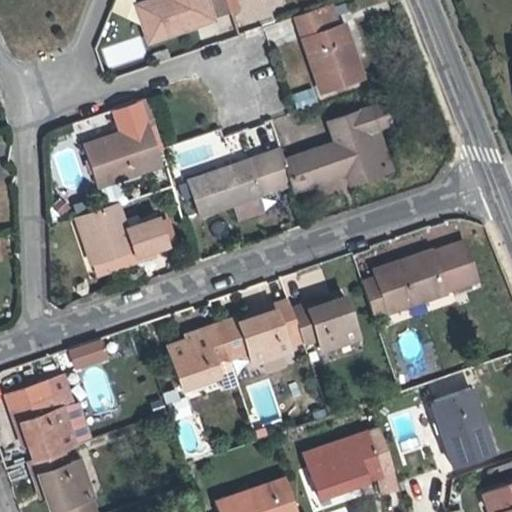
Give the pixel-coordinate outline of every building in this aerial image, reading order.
[(147,42),(211,20),(204,0),(151,0),(135,6),(147,42)] [(224,0),(204,0),(211,20),(229,14),(224,0)] [(238,11),(234,0),(224,0),(229,14),(238,11)] [(330,29),(339,25),(331,3),(322,6),(330,29)] [(342,24),(339,25),(330,29),(322,6),(294,16),(321,93),(361,79),(342,24)] [(117,41),(120,61),(144,57),(141,38),(117,41)] [(381,103),(369,107),(376,127),(388,123),(381,103)] [(391,169),(376,127),(369,107),(328,121),(335,142),(284,159),(292,183),(295,190),(336,175),(335,171),(344,168),(349,183),(391,169)] [(96,184),(161,163),(157,150),(148,123),(82,145),(96,184)] [(200,214),(232,203),(256,195),(292,183),(284,159),(280,149),(189,180),(200,214)] [(262,211),(256,195),(232,203),(237,219),(262,211)] [(75,216),(92,262),(132,249),(133,253),(134,255),(166,243),(157,216),(139,222),(124,227),(121,218),(116,203),(75,216)] [(124,227),(139,222),(136,213),(121,218),(124,227)] [(451,289),(469,282),(475,280),(461,240),(374,271),(376,277),(361,282),(373,315),(451,289)] [(132,249),(92,262),(93,266),(133,253),(132,249)] [(471,287),(469,282),(451,289),(453,294),(471,287)] [(327,296),(290,309),(298,332),(302,343),(321,337),(325,347),(357,336),(343,296),(329,300),(327,296)] [(250,317),(235,322),(245,351),(249,362),(287,350),(283,338),(298,332),(290,309),(287,298),(248,312),(250,317)] [(227,357),(245,351),(235,322),(233,317),(216,323),(227,357)] [(212,362),(227,357),(216,323),(182,335),(183,339),(165,345),(179,386),(216,374),(212,362)] [(65,357),(67,364),(74,361),(71,355),(65,357)] [(26,438),(33,458),(62,448),(73,444),(60,406),(72,401),(67,387),(44,396),(39,382),(5,394),(22,440),(26,438)] [(469,389),(434,400),(446,436),(443,438),(452,465),(491,452),(469,389)] [(166,407),(170,419),(182,415),(178,403),(166,407)] [(301,473),(314,511),(352,498),(348,486),(367,479),(374,500),(401,492),(379,427),(304,453),(309,470),(301,473)] [(51,510),(55,509),(88,498),(91,497),(78,460),(68,463),(62,448),(33,458),(28,460),(40,493),(44,492),(51,510)] [(296,511),(285,477),(215,501),(218,511),(296,511)] [(511,511),(511,481),(481,492),(487,511),(491,511),(493,511),(511,511)] [(92,511),(88,498),(55,509),(56,511),(92,511)]
